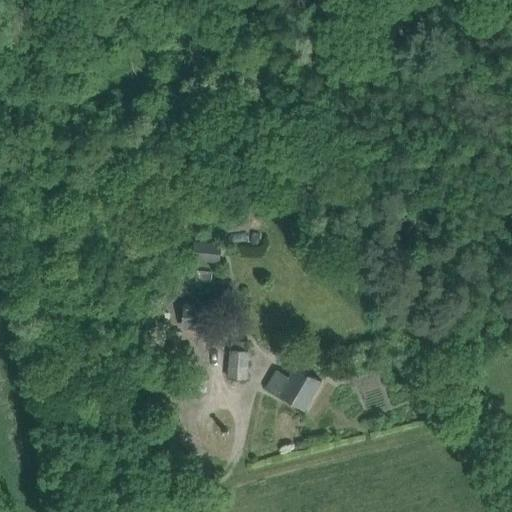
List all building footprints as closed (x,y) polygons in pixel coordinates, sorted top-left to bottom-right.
[(215,330),(217,304),(185,302),(183,328),(215,330)] [(171,331),(168,373),(178,373),(181,332),(171,331)] [(231,350),(229,378),(246,379),(249,351),(231,350)] [(289,376),(277,368),(266,386),(304,409),(322,379),(296,364),(289,376)] [(179,372),(179,392),(208,392),(210,372),(179,372)]
